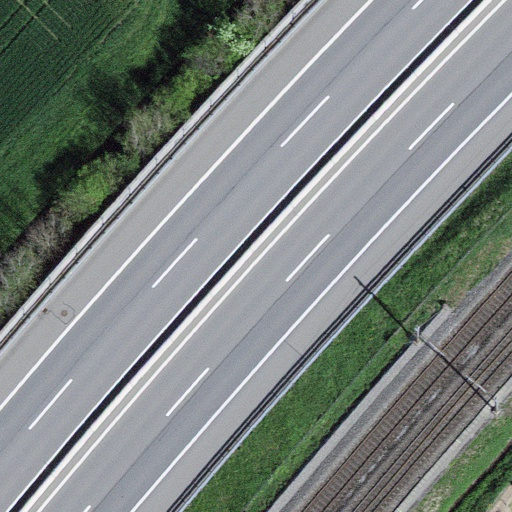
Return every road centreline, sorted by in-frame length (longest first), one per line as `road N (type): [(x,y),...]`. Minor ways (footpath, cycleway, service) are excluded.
road 1 (motorway): [(84,511),(255,315),(511,43)]
road 2 (motorway): [(421,0),(189,245),(0,464)]
